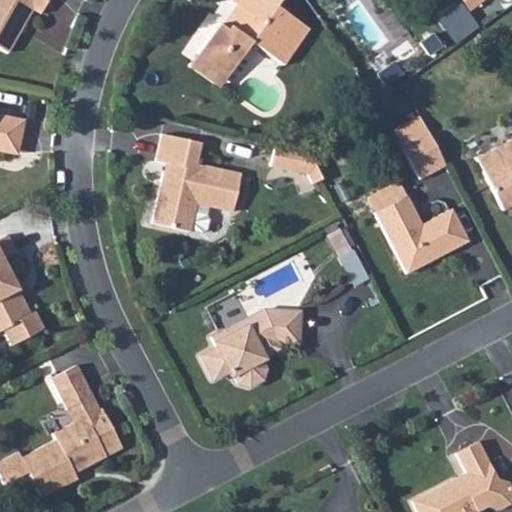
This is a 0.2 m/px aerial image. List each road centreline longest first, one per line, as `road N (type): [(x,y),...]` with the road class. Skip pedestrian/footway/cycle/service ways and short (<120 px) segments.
road 1 (residential): [(194,481),(102,294),(87,246),(79,138),(90,80),(122,0)]
road 2 (residential): [(194,481),(511,320)]
